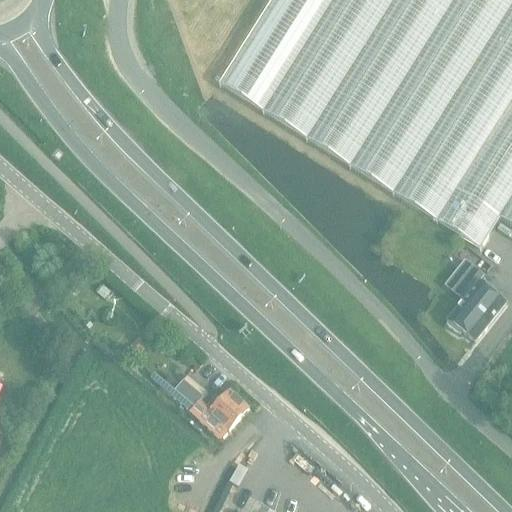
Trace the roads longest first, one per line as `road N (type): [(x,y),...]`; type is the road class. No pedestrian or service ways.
road 1 (primary): [(506,511),(123,141),(30,18)]
road 2 (primary): [(0,42),(105,175),(455,511)]
road 3 (unclassified): [(511,452),(369,301),(149,93),(119,50),(116,0)]
road 4 (unclassified): [(0,166),(335,455),(381,511)]
